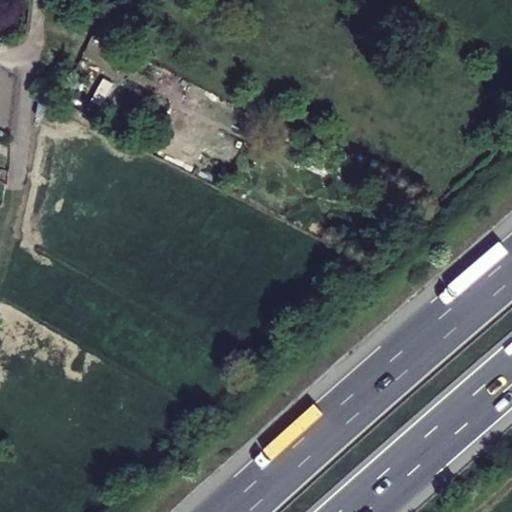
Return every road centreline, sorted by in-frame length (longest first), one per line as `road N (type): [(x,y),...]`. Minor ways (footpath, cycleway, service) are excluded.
road 1 (motorway): [(511,265),(234,511)]
road 2 (motorway): [(352,511),(511,373)]
